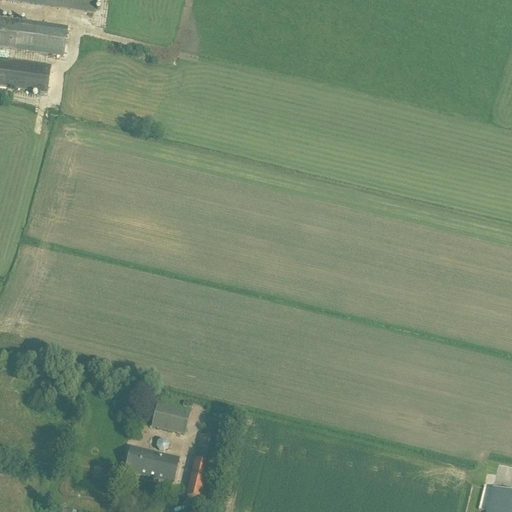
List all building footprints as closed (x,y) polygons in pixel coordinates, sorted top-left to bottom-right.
[(0,0),(94,13),(96,0),(0,0)] [(0,18),(0,47),(63,56),(67,28),(0,18)] [(51,66),(0,58),(0,86),(47,93),(51,66)] [(157,405),(151,428),(185,435),(190,413),(157,405)] [(213,464),(219,440),(201,436),(195,460),(213,464)] [(161,440),(157,442),(156,447),(158,452),(163,453),(168,450),(169,445),(166,441),(161,440)] [(180,459),(130,447),(124,473),(174,485),(180,459)] [(194,460),(186,496),(207,501),(215,465),(213,464),(195,460),(194,460)] [(511,511),(511,493),(494,489),(487,511),(511,511)]
